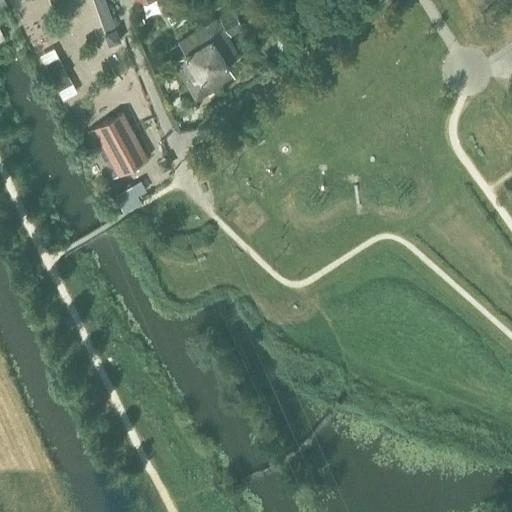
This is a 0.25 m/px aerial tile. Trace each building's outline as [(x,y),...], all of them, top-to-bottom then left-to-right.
[(4,0),(0,0),(0,11),(9,7),(4,0)] [(47,0),(51,8),(68,1),(67,0),(47,0)] [(233,7),(219,16),(231,35),(245,27),(233,7)] [(227,64),(239,56),(217,19),(179,41),(187,54),(174,61),(187,82),(191,79),(195,87),(203,89),(211,84),(213,88),(234,76),(227,64)] [(54,47),(39,55),(63,100),(77,92),(54,47)] [(89,130),(114,177),(148,158),(123,111),(89,130)] [(115,207),(133,197),(128,188),(110,197),(115,207)]
